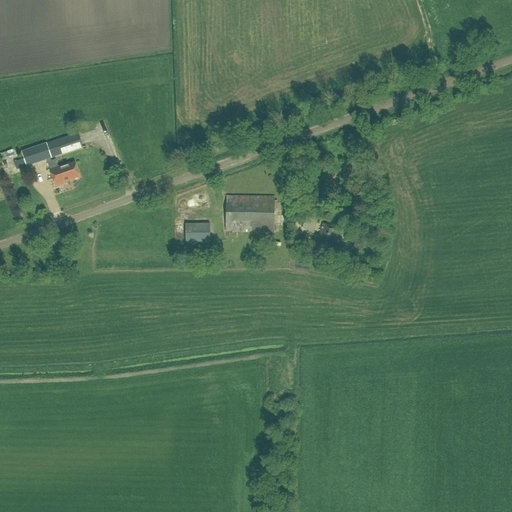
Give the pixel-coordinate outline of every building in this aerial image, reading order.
[(82,148),(77,133),(21,153),(25,167),(45,160),(49,170),(55,187),(64,184),(63,183),(79,177),(74,163),(67,165),(66,164),(53,169),(49,159),(82,148)] [(190,210),(206,206),(203,194),(187,198),(190,210)] [(275,196),(227,195),(226,231),(275,232),(275,196)] [(304,231),(315,233),(318,222),(306,220),(304,231)] [(211,242),(211,224),(186,224),(186,242),(204,242),(204,250),(209,250),(209,242),(211,242)] [(340,229),(323,224),(320,236),(315,235),(312,247),(316,248),(316,249),(344,257),(347,246),(336,243),(340,229)] [(303,244),(292,242),(290,252),(301,253),(303,244)]
